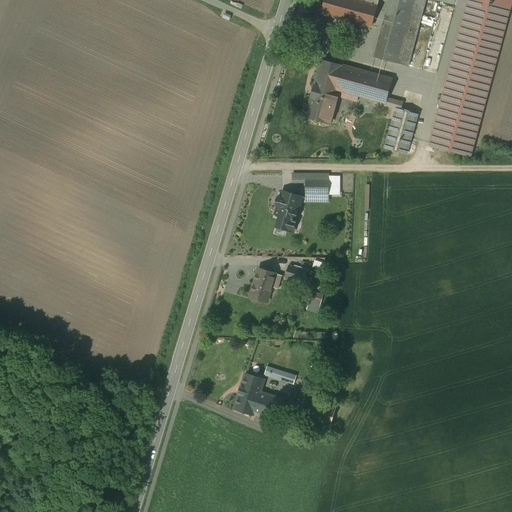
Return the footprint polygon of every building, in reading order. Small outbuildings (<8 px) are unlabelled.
[(306,30),(315,0),(303,0),(295,26),(306,30)] [(377,5),(358,0),(325,0),(322,14),(371,27),(377,5)] [(409,0),(389,0),(374,57),(393,62),(409,0)] [(409,0),(393,62),(408,66),(425,0),(409,0)] [(511,0),(468,0),(430,145),(470,156),(511,0)] [(342,66),(321,60),(305,117),(326,123),(327,122),(331,123),(339,95),(334,94),(336,89),(342,66)] [(392,80),(342,66),(336,89),(342,91),(340,97),(356,102),(358,96),(385,104),(392,80)] [(418,114),(397,108),(385,148),(407,154),(418,114)] [(306,180),(306,194),(329,195),(329,180),(306,180)] [(329,180),(329,195),(339,195),(339,180),(329,180)] [(302,197),(282,191),(279,205),(278,204),(275,214),(280,216),(277,227),(294,232),(297,219),(295,219),(302,197)] [(329,195),(306,194),(306,202),(329,203),(329,195)] [(308,271),(289,265),(285,277),(304,283),(308,271)] [(276,273),(258,268),(251,292),(269,297),(276,273)] [(273,368),(270,377),(294,385),(297,376),(273,368)] [(329,373),(324,390),(332,393),(338,376),(329,373)] [(263,380),(246,374),(236,406),(253,412),(259,392),(263,380)] [(259,392),(253,412),(256,413),(255,418),(275,425),(283,400),(259,392)] [(305,398),(299,417),(330,427),(337,408),(305,398)]
